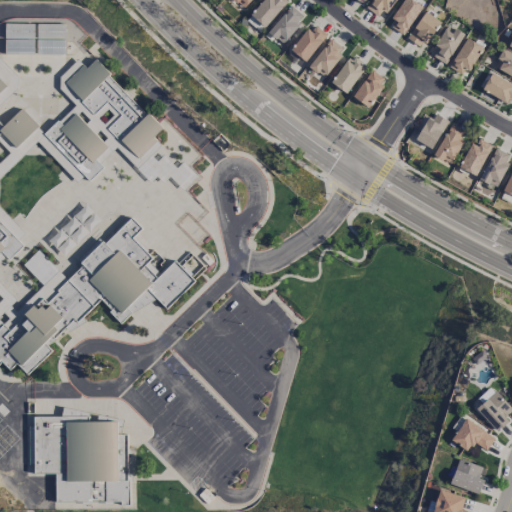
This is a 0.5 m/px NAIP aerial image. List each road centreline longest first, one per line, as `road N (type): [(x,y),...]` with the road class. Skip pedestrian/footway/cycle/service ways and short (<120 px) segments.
road 1 (secondary): [(141,0),(294,136),(453,241),(511,269)]
road 2 (secondary): [(511,241),(330,136),(176,0)]
road 3 (residential): [(511,129),(418,75),(322,0)]
road 4 (residential): [(250,263),(306,242),(370,162)]
